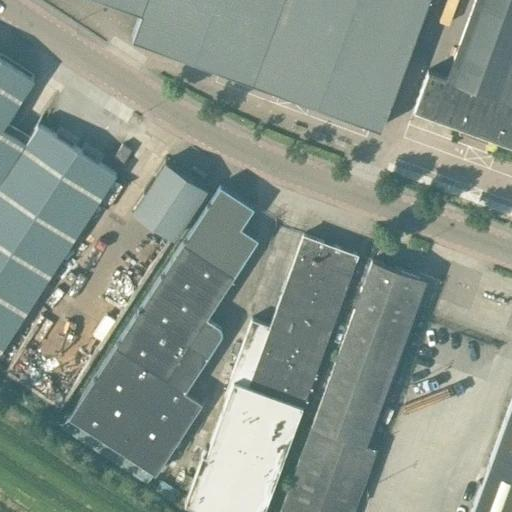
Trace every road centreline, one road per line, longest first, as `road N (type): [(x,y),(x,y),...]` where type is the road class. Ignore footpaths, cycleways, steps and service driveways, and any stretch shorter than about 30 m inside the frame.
road 1 (tertiary): [(511,254),(227,146),(0,2)]
road 2 (track): [(0,442),(105,511)]
